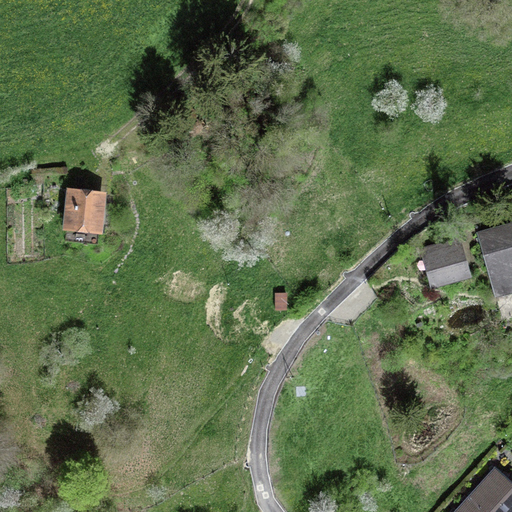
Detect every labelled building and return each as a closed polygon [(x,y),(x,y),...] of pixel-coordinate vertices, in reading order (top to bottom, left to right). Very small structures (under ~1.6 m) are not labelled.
[(67,191),(63,234),(103,238),(107,195),(67,191)] [(511,223),(476,234),(495,302),(511,296),(511,223)] [(430,246),(432,252),(419,255),(430,294),(474,281),(461,237),(430,246)] [(275,293),(274,312),(287,312),(287,293),(275,293)] [(295,388),(295,379),(285,379),(285,388),(295,388)] [(452,511),(511,511),(511,484),(495,468),(452,511)]
